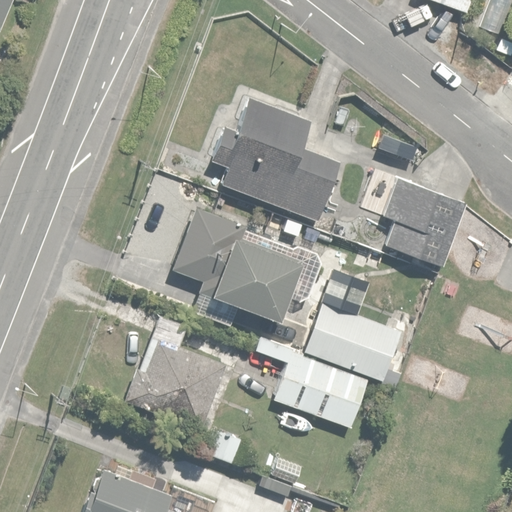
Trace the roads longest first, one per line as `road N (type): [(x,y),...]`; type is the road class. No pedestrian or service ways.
road 1 (primary): [(0,287),(108,0)]
road 2 (residential): [(308,0),(511,162)]
